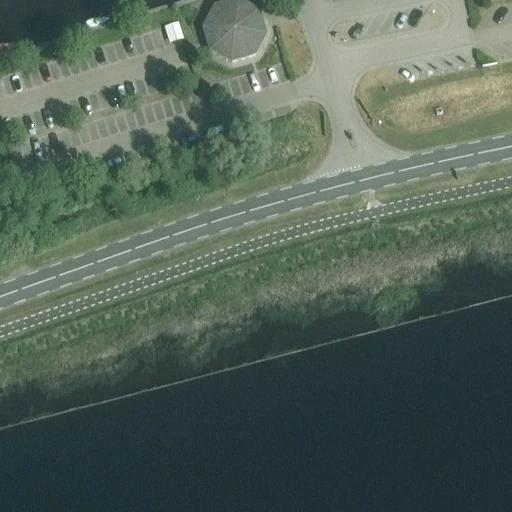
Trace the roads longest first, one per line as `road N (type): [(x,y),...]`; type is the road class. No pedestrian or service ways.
road 1 (primary): [(0,295),(365,179)]
road 2 (unclassified): [(365,179),(302,0)]
road 3 (primary): [(365,179),(511,147)]
